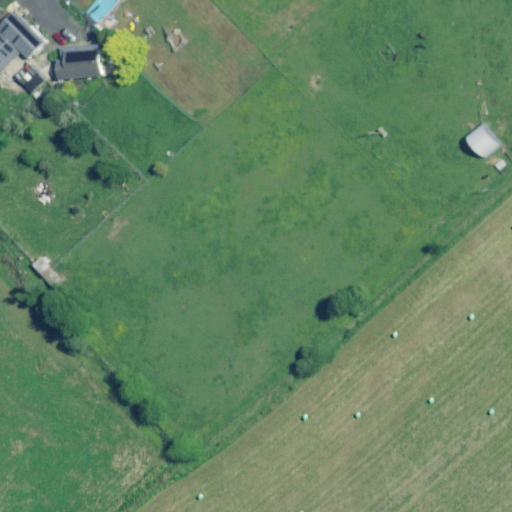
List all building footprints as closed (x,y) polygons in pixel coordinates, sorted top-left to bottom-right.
[(112,7),(104,0),(100,0),(88,13),(108,31),(111,27),(102,19),(112,7)] [(47,42),(17,11),(0,27),(4,31),(0,34),(0,69),(2,72),(23,51),(31,58),(47,42)] [(105,76),(102,45),(63,47),(64,59),(59,60),(60,79),(105,76)] [(47,82),(32,64),(18,76),(33,94),(47,82)] [(501,143),(486,123),(469,136),(485,156),(501,143)]
